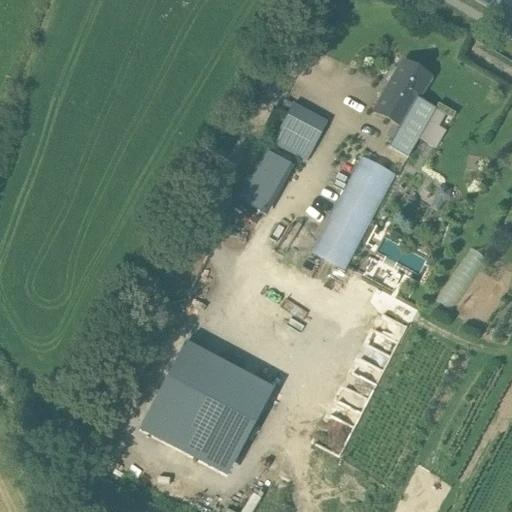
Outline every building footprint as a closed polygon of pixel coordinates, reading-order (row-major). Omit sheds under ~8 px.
[(403,62),(374,113),(400,128),(389,148),(407,158),(435,109),(418,100),(430,78),(403,62)] [(293,105),(281,128),(315,146),(327,123),(293,105)] [(315,146),(281,128),(272,144),(307,162),(315,146)] [(264,214),(290,167),(265,153),(239,200),(264,214)] [(396,176),(361,158),(310,253),(345,272),(396,176)] [(472,248),(436,299),(452,310),(487,259),(472,248)] [(171,342),(129,433),(221,475),(228,459),(237,463),(272,388),(171,342)]
